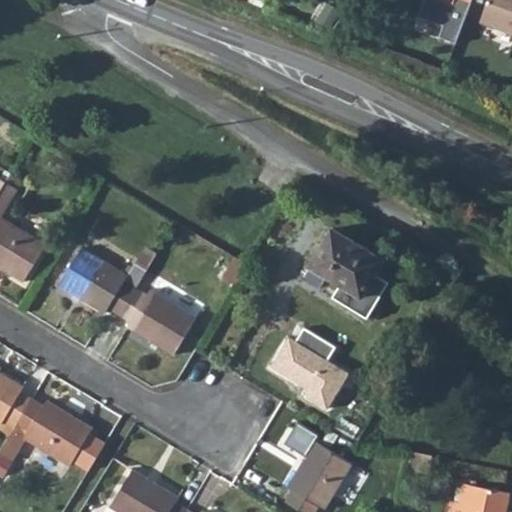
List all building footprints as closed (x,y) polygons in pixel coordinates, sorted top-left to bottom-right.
[(434,0),(421,0),(421,3),(448,13),(451,6),(434,0)] [(434,0),(451,6),(467,11),(470,0),(434,0)] [(511,0),(487,0),(480,19),(511,31),(511,0)] [(0,177),(5,180),(10,173),(0,166),(0,177)] [(0,188),(0,267),(23,281),(45,244),(0,216),(22,180),(10,173),(5,180),(0,188)] [(310,266),(325,275),(339,284),(332,297),(366,318),(387,282),(373,273),(382,258),(332,227),(309,265),(310,266)] [(105,313),(108,308),(118,315),(134,287),(144,272),(145,269),(135,263),(134,263),(126,276),(80,249),(59,285),(105,313)] [(135,263),(145,269),(153,256),(143,250),(135,263)] [(230,263),(242,270),(245,264),(234,256),(230,263)] [(310,266),(305,275),(320,284),(325,275),(310,266)] [(134,287),(146,294),(149,289),(155,278),(144,272),(134,287)] [(118,315),(130,322),(128,326),(172,353),(194,316),(149,289),(146,294),(134,287),(118,315)] [(295,340),(288,337),(270,365),(311,390),(308,397),(327,408),(348,373),(327,360),(335,346),(303,327),(295,340)] [(0,423),(12,431),(14,427),(31,398),(21,392),(23,388),(0,373),(0,423)] [(14,427),(27,434),(24,438),(69,465),(71,461),(87,471),(103,443),(88,434),(91,429),(45,402),(43,405),(31,398),(14,427)] [(27,434),(14,427),(12,431),(0,450),(0,453),(11,460),(24,438),(27,434)] [(285,502),(303,511),(315,511),(319,506),(324,509),(352,463),(314,441),(287,487),(292,490),(285,502)] [(407,466),(429,470),(432,456),(410,451),(407,466)] [(406,471),(428,475),(429,470),(407,466),(406,471)] [(130,469),(108,506),(118,511),(183,511),(185,509),(174,502),(177,497),(130,469)] [(449,511),(504,511),(508,493),(466,485),(464,502),(452,500),(449,511)]
